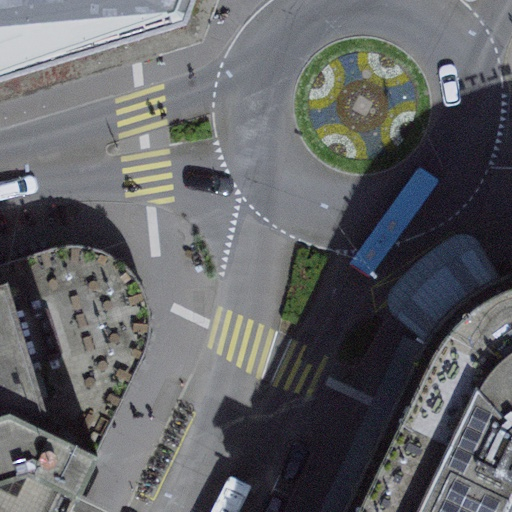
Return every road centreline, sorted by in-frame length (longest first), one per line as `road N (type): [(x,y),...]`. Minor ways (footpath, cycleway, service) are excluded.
road 1 (residential): [(193,511),(332,211)]
road 2 (residential): [(258,116),(0,175)]
road 3 (residential): [(332,211),(370,217),(407,209),(440,188),(463,158)]
road 4 (residential): [(463,158),(473,130),(468,71),(434,24)]
road 5 (residential): [(434,24),(371,0),(306,18)]
road 6 (residential): [(258,116),(280,175),(332,211)]
